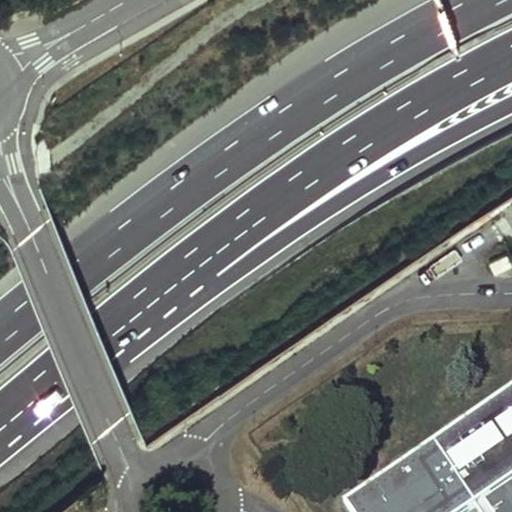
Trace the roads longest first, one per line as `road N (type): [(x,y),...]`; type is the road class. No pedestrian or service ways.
road 1 (motorway): [(482,0),(268,126),(0,332)]
road 2 (motorway): [(134,316),(334,161),(511,56)]
road 3 (motorway): [(134,316),(221,281),(391,168),(511,105)]
road 4 (residential): [(196,456),(244,405),(387,307),(410,298),(511,291)]
road 5 (residential): [(29,231),(126,464),(138,474)]
road 6 (motorway): [(0,432),(134,316)]
road 7 (residential): [(29,231),(4,112)]
